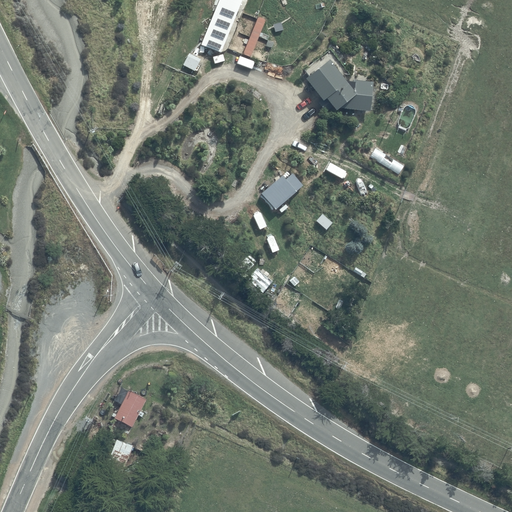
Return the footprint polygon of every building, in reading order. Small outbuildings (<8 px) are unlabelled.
[(240,0),(217,0),(201,44),(220,52),(240,0)] [(258,16),(247,44),(234,39),(230,50),(250,57),(265,19),(258,16)] [(368,110),(371,81),(344,78),(349,74),(329,48),(303,69),(307,73),(303,76),(321,99),(324,96),(334,109),(336,107),(368,110)] [(263,109),(253,109),(252,122),(262,122),(263,109)] [(241,165),(236,176),(245,180),(250,168),(241,165)] [(285,166),(279,172),(294,186),(300,180),(285,166)] [(276,177),(268,182),(277,194),(284,188),(276,177)] [(143,403),(128,394),(114,421),(130,429),(143,403)] [(116,441),(109,461),(122,465),(129,446),(116,441)]
